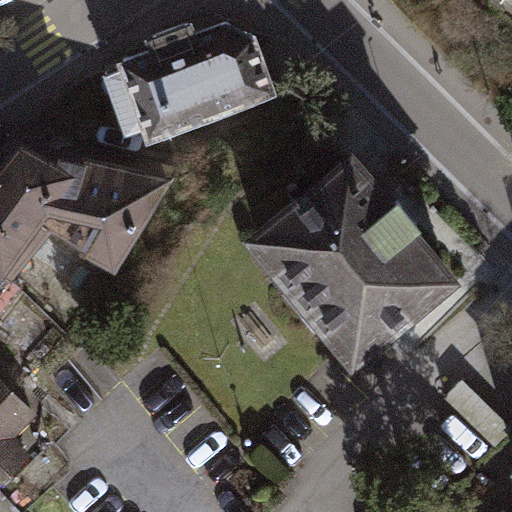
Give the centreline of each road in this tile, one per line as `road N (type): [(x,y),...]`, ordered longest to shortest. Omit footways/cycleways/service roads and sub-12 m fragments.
road 1 (residential): [(316,0),(511,199)]
road 2 (tertiary): [(0,76),(97,0)]
